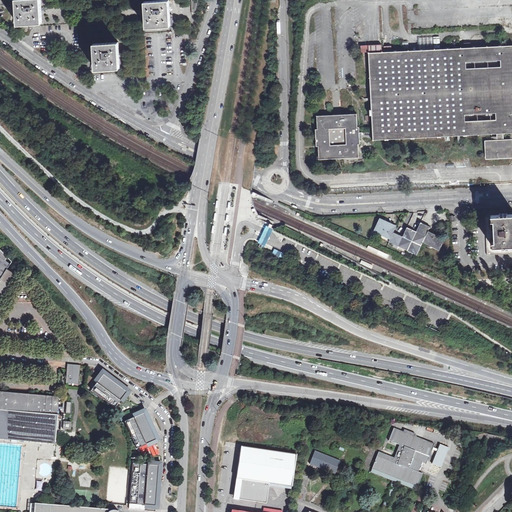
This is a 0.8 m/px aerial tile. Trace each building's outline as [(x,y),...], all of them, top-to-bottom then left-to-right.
[(18,24),(32,23),(43,23),(42,12),(42,7),(41,0),(16,0),(17,12),(18,24)] [(147,27),(171,26),(170,14),(169,0),(167,0),(145,1),(146,12),(146,17),(147,27)] [(486,0),(487,25),(504,24),(505,33),(511,33),(511,24),(507,24),(506,0),(486,0)] [(32,26),(32,23),(18,24),(17,12),(15,13),(16,15),(14,23),(16,24),(18,26),(18,29),(17,32),(28,38),(31,32),(32,32),(34,30),(33,27),(32,26)] [(511,131),(511,43),(440,47),(439,36),(418,37),(418,48),(381,50),(381,43),(360,44),(360,52),(367,52),(369,107),(370,107),(371,138),(491,133),(491,139),(484,139),(484,159),(511,157),(511,156),(511,138),(503,138),(503,132),(511,131)] [(95,58),(96,69),(120,68),(119,57),(119,54),(119,53),(119,42),(94,43),(95,58)] [(314,127),(316,158),(358,156),(356,112),(315,114),(316,127),(314,127)] [(511,213),(507,214),(507,213),(500,213),(500,215),(492,215),(492,217),(492,220),(494,220),(495,240),(494,240),(494,246),(502,246),(503,246),(509,246),(509,245),(511,244),(511,213)] [(511,244),(509,245),(509,246),(503,246),(502,246),(494,246),(494,240),(495,240),(494,220),(492,220),(492,217),(486,218),(487,253),(489,253),(489,254),(511,253),(511,244)] [(389,242),(407,250),(416,231),(412,229),(407,227),(403,236),(398,234),(393,232),(396,227),(381,219),(376,230),(391,238),(389,242)] [(421,222),(416,231),(407,250),(417,255),(423,241),(439,249),(444,239),(428,231),(430,226),(425,224),(421,222)] [(273,229),(266,225),(264,228),(257,243),(265,246),(273,229)] [(389,255),(369,246),(367,250),(387,259),(389,255)] [(272,250),(270,255),(284,262),(287,256),(273,249),(272,250)] [(7,257),(0,250),(0,295),(1,296),(15,275),(7,269),(10,265),(4,261),(7,257)] [(361,264),(371,269),(373,265),(362,260),(361,264)] [(68,370),(67,382),(79,383),(80,366),(68,365),(68,370)] [(103,374),(97,383),(103,375),(113,383),(113,382),(103,374)] [(91,390),(115,408),(120,401),(120,400),(126,392),(116,385),(117,384),(117,383),(114,381),(113,382),(113,383),(103,375),(97,383),(91,390)] [(117,384),(116,385),(126,392),(120,400),(120,401),(127,392),(117,384)] [(0,392),(0,439),(55,444),(59,398),(0,392)] [(144,413),(134,417),(134,418),(143,414),(148,425),(149,424),(144,413)] [(126,421),(138,448),(146,444),(146,443),(155,439),(150,428),(151,428),(150,424),(149,424),(148,425),(143,414),(134,418),(134,417),(126,421)] [(62,421),(61,429),(69,430),(70,422),(62,421)] [(151,428),(150,428),(155,439),(146,443),(146,444),(156,440),(151,428)] [(416,437),(403,432),(394,428),(389,440),(400,444),(394,458),(378,452),(372,468),(373,468),(415,485),(418,486),(423,473),(418,471),(422,461),(423,457),(428,459),(432,449),(437,451),(432,463),(441,467),(449,447),(439,444),(437,449),(433,447),(434,444),(416,437)] [(296,455),(241,446),(236,477),(239,478),(237,492),(235,492),(234,498),(266,503),(267,497),(265,496),(266,487),(268,487),(269,483),(291,487),(296,455)] [(314,450),(309,463),(335,474),(341,460),(314,450)] [(130,464),(127,504),(142,506),(142,505),(152,506),(153,489),(155,489),(155,484),(154,483),(155,467),(145,466),(145,465),(130,464)] [(145,465),(145,466),(155,467),(154,483),(155,484),(156,466),(145,465)] [(414,488),(415,485),(373,468),(372,472),(392,480),(379,511),(384,511),(397,482),(414,488)] [(142,505),(142,506),(153,507),(155,489),(153,489),(152,506),(142,505)] [(119,511),(117,510),(116,510),(113,510),(111,510),(109,511),(109,509),(37,503),(36,511),(119,511)]
